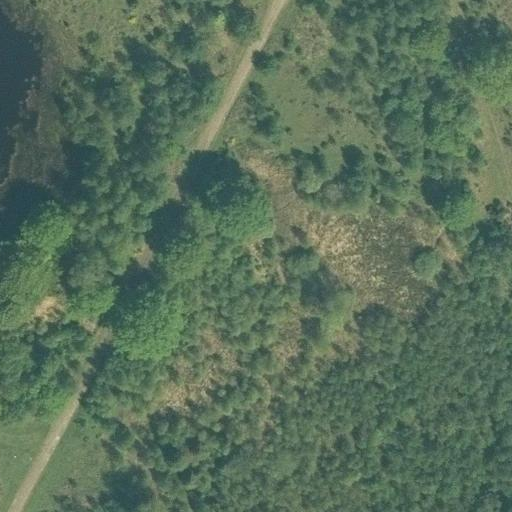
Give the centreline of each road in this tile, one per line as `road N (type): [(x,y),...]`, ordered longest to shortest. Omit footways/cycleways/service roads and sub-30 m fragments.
road 1 (track): [(0,503),(258,0)]
road 2 (track): [(511,218),(446,0)]
